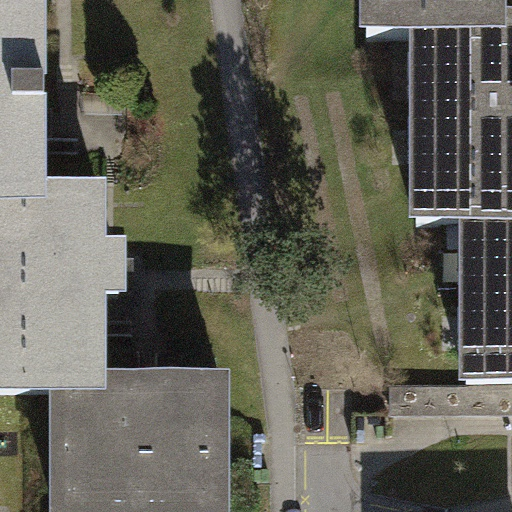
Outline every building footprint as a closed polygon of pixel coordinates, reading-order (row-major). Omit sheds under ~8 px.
[(507,0),(360,0),(360,58),(412,58),(412,36),(507,36),(507,0)] [(46,32),(0,32),(0,214),(47,214),(46,32)] [(412,58),(412,242),(460,242),(511,241),(511,36),(507,36),(412,36),(412,58)] [(0,420),(49,420),(103,420),(103,398),(103,326),(127,326),(127,270),(103,270),(102,214),(47,214),(0,214),(0,420)] [(460,394),(511,394),(511,241),(460,242),(460,394)] [(48,511),(227,511),(227,397),(103,398),(103,420),(49,420),(48,511)]
